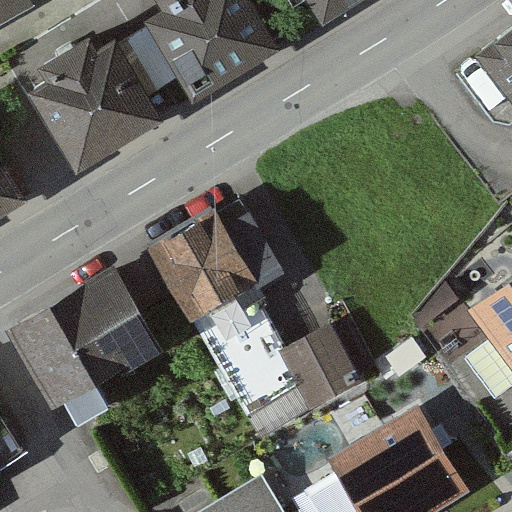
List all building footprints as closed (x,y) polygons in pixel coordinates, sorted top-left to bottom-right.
[(0,0),(0,22),(31,5),(27,0),(0,0)] [(275,46),(249,0),(176,0),(153,13),(197,90),(275,46)] [(356,0),(318,0),(329,17),(356,0)] [(511,34),(484,56),(511,94),(511,34)] [(162,111),(117,37),(32,88),(77,162),(162,111)] [(0,205),(23,192),(0,154),(0,205)] [(247,205),(159,257),(266,437),(369,376),(336,320),(291,347),(257,290),(288,273),(247,205)] [(6,329),(52,409),(122,368),(125,373),(165,350),(115,265),(6,329)] [(511,278),(469,311),(511,368),(511,278)] [(0,462),(25,447),(0,405),(0,462)] [(431,511),(469,491),(423,410),(336,459),(366,511),(431,511)] [(285,511),(262,474),(198,511),(285,511)]
